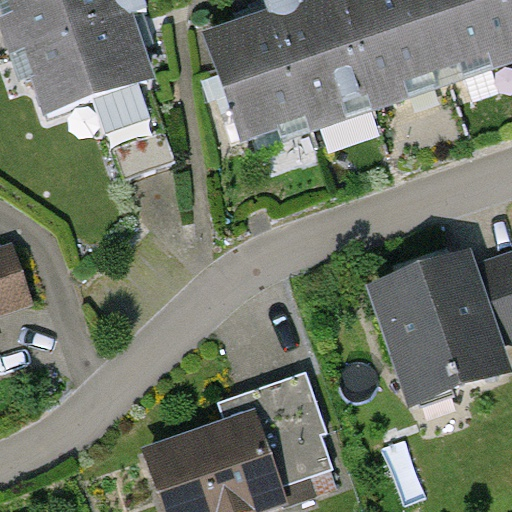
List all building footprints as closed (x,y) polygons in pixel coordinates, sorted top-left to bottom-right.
[(130,0),(0,0),(0,8),(39,124),(158,83),(130,0)] [(511,0),(332,0),(210,42),(248,153),(511,63),(511,0)] [(511,236),(352,296),(397,417),(511,374),(511,236)] [(14,254),(0,258),(0,315),(31,305),(14,254)] [(293,511),(262,426),(138,471),(153,511),(293,511)]
